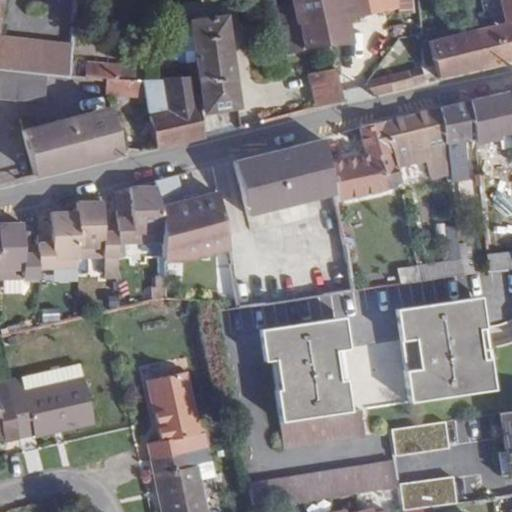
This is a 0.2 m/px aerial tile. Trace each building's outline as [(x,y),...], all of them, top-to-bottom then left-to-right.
[(291,0),(291,2),(296,24),(298,24),(303,48),(330,45),(353,41),(348,17),(369,12),(366,0),(291,0)] [(384,0),(366,0),(369,12),(386,7),(384,0)] [(398,0),(399,12),(413,11),(412,0),(398,0)] [(511,0),(499,0),(502,9),(505,21),(511,18),(511,0)] [(291,2),(274,6),(285,53),(303,48),(298,24),(296,24),(291,2)] [(239,108),(226,14),(189,19),(190,23),(195,61),(198,75),(197,76),(196,77),(202,108),(203,115),(238,109),(239,108)] [(492,24),(503,62),(511,58),(511,18),(505,21),(492,24)] [(492,24),(469,30),(480,67),(503,62),(492,24)] [(469,30),(448,34),(459,73),(480,67),(469,30)] [(448,34),(429,39),(439,78),(459,73),(448,34)] [(410,45),(400,37),(391,48),(401,57),(410,45)] [(68,76),(70,58),(0,52),(0,68),(46,73),(68,76)] [(335,66),(332,56),(313,61),(316,72),(335,66)] [(106,79),(114,80),(144,79),(145,67),(86,61),(85,77),(106,79)] [(418,83),(427,81),(422,64),(414,67),(418,83)] [(316,72),(308,74),(316,108),(344,101),(335,66),(316,72)] [(403,70),(407,85),(418,83),(414,67),(403,70)] [(0,97),(43,101),(46,73),(0,68),(0,97)] [(392,73),(396,88),(407,85),(403,70),(392,73)] [(387,90),(396,88),(392,73),(383,75),(384,77),(387,90)] [(144,79),(114,80),(106,79),(105,96),(110,96),(145,97),(156,148),(205,136),(199,109),(202,108),(196,77),(197,76),(144,79)] [(372,88),(373,94),(387,90),(384,77),(365,82),(370,89),(372,88)] [(511,134),(511,93),(468,103),(475,141),(476,145),(500,140),(500,137),(511,134)] [(464,142),(475,141),(468,103),(439,110),(445,145),(446,145),(448,163),(451,182),(468,180),(464,142)] [(22,131),(35,174),(122,151),(112,106),(22,131)] [(436,164),(448,163),(446,145),(445,145),(439,110),(383,124),(392,152),(431,142),(436,164)] [(335,204),(401,188),(392,152),(383,124),(359,130),(366,156),(326,165),(331,189),(335,204)] [(326,165),(321,140),(230,160),(241,208),(331,189),(326,165)] [(161,235),(161,245),(164,301),(207,303),(217,303),(222,311),(238,309),(225,236),(217,237),(215,218),(210,199),(183,206),(176,177),(155,182),(156,188),(161,235)] [(116,219),(117,233),(117,246),(132,246),(132,235),(161,235),(156,188),(130,189),(130,219),(116,219)] [(117,259),(117,246),(117,233),(103,233),(103,204),(77,204),(78,214),(78,250),(102,249),(102,260),(117,259)] [(37,242),(38,255),(38,270),(53,270),(53,260),(78,260),(78,250),(78,214),(51,215),(51,242),(37,242)] [(38,281),(38,270),(38,255),(24,254),(22,224),(0,225),(0,272),(22,272),(22,281),(38,281)] [(132,246),(161,245),(161,235),(132,235),(132,246)] [(458,250),(459,261),(462,277),(474,276),(471,248),(458,250)] [(78,250),(78,260),(102,260),(102,249),(78,250)] [(488,274),(511,270),(511,253),(486,256),(488,274)] [(78,270),(78,260),(53,260),(53,270),(78,270)] [(420,283),(462,277),(459,261),(417,267),(420,283)] [(420,283),(417,267),(398,270),(401,286),(420,283)] [(0,272),(0,281),(22,281),(22,272),(0,272)] [(492,390),(478,298),(391,309),(404,402),(492,390)] [(344,412),(336,350),(344,349),(340,318),(254,329),(258,362),(266,361),(278,447),(359,435),(355,410),(344,412)] [(18,335),(3,338),(5,348),(21,345),(18,335)] [(84,380),(80,366),(21,378),(25,393),(84,380)] [(198,434),(185,375),(148,382),(161,442),(148,445),(151,459),(188,451),(185,437),(198,434)] [(20,440),(93,423),(84,380),(25,393),(21,378),(7,382),(20,440)] [(0,430),(2,430),(4,438),(5,443),(20,440),(7,382),(0,383),(0,430)] [(446,424),(390,432),(394,457),(450,449),(446,424)] [(207,511),(204,495),(198,466),(192,467),(188,451),(151,459),(162,511),(207,511)] [(399,486),(394,462),(249,493),(252,511),(292,511),(399,489),(399,486)] [(212,464),(198,466),(204,495),(218,492),(212,464)] [(454,479),(399,486),(399,489),(402,511),(457,503),(454,479)]
